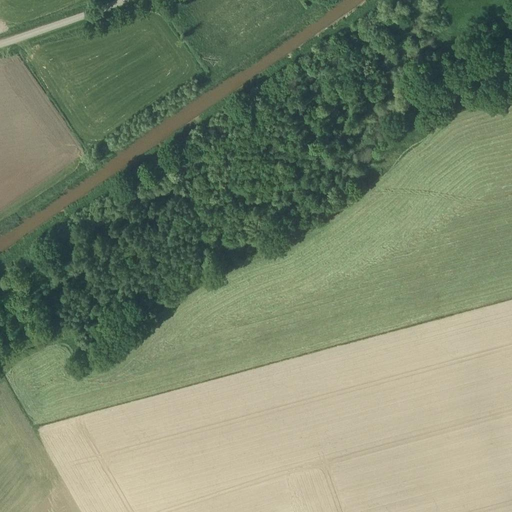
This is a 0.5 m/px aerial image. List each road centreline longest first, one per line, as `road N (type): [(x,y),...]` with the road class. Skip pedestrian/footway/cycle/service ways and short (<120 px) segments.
road 1 (track): [(0,262),(372,0)]
road 2 (unclassified): [(0,45),(123,0)]
